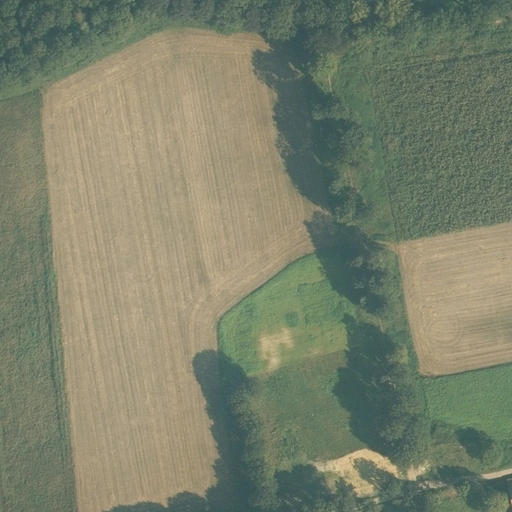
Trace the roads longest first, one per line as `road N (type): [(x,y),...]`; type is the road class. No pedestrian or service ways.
road 1 (track): [(323,29),(413,493)]
road 2 (track): [(336,511),(511,473)]
